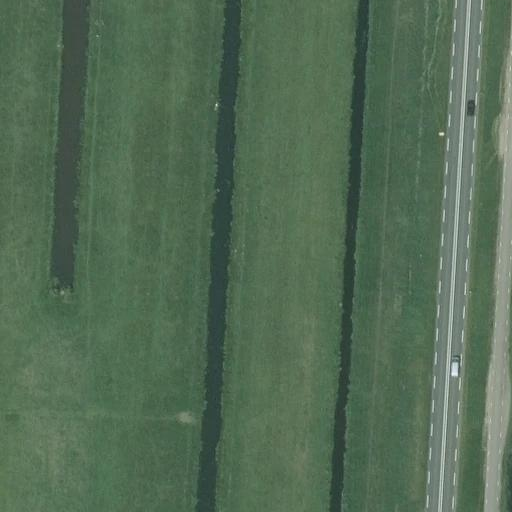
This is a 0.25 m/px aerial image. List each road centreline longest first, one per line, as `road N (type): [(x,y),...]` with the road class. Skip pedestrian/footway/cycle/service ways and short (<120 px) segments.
road 1 (primary): [(439,511),(469,0)]
road 2 (unclassified): [(490,511),(511,135)]
